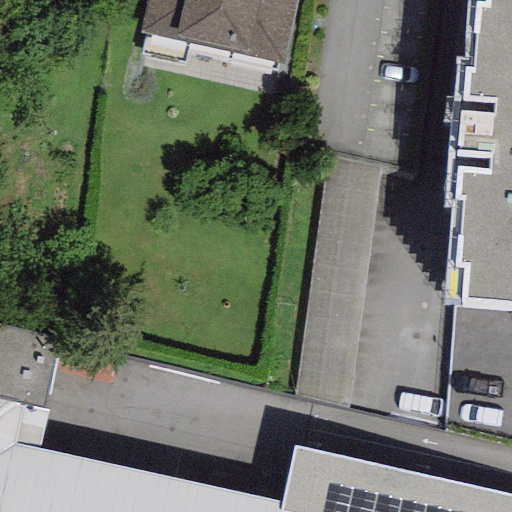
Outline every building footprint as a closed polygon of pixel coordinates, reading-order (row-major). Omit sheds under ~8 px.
[(299,0),(147,0),(139,36),(284,68),(299,0)] [(511,0),(486,0),(485,21),(477,21),(472,86),(465,85),(455,216),(461,216),(456,284),(466,285),(464,316),(511,320),(511,0)] [(381,167),(324,154),(294,398),(348,414),(381,167)] [(0,408),(41,419),(59,345),(0,329),(0,408)] [(41,419),(0,408),(0,511),(282,511),(283,510),(37,453),(46,420),(41,419)] [(511,511),(511,501),(296,453),(294,458),(283,510),(282,511),(511,511)]
